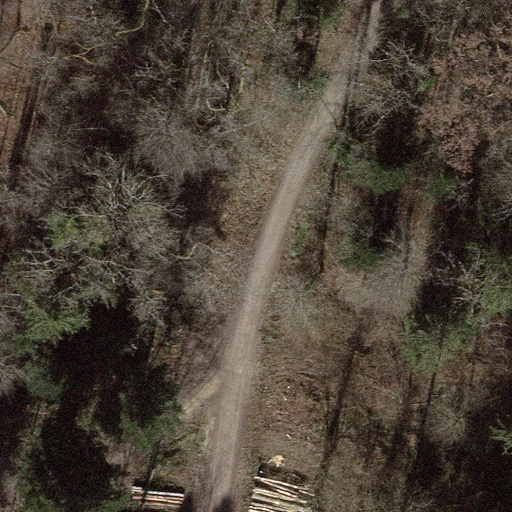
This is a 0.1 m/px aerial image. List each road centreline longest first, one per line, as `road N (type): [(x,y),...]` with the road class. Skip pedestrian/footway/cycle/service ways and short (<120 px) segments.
road 1 (track): [(399,0),(333,98),(258,300),(228,436)]
road 2 (track): [(228,436),(0,486)]
